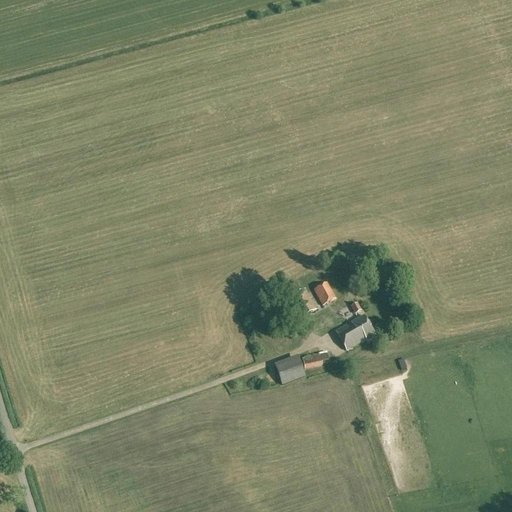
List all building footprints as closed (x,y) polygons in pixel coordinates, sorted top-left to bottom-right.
[(300,292),(295,283),(272,296),(277,306),(288,300),(299,319),(316,310),(305,289),(300,292)] [(322,307),(336,299),(327,283),(313,291),(322,307)] [(355,315),(361,311),(357,303),(350,307),(355,315)] [(366,342),(375,337),(363,316),(335,332),(346,351),(365,340),(366,342)] [(328,363),(326,352),(318,354),(319,356),(298,360),(297,356),(274,366),(282,386),(305,377),(303,370),(322,366),(322,364),(328,363)]
